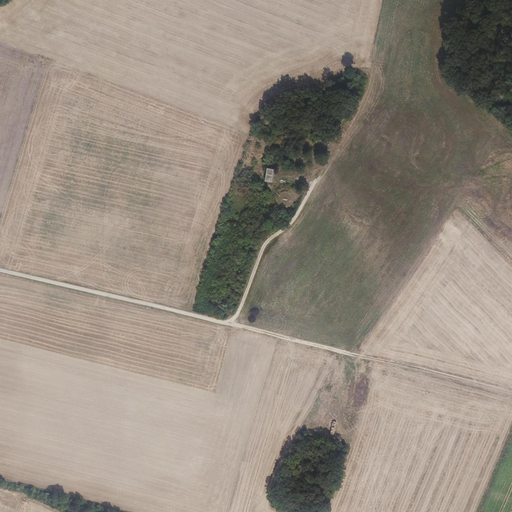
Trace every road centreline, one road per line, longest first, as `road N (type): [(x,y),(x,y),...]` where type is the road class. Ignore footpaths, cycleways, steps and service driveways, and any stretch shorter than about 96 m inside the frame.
road 1 (track): [(0,270),(511,394)]
road 2 (track): [(232,326),(265,240),(295,217),(350,118),(384,0)]
road 3 (track): [(347,354),(511,142)]
